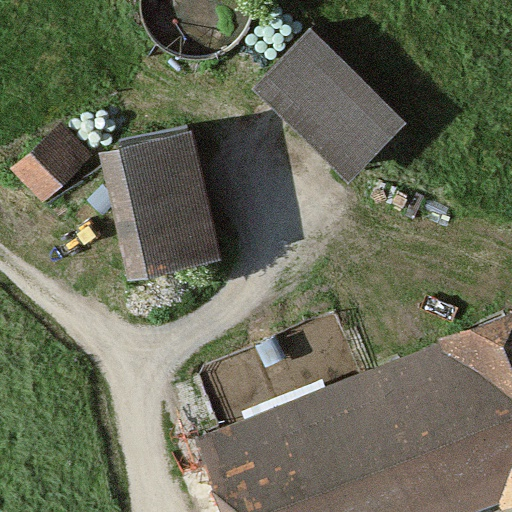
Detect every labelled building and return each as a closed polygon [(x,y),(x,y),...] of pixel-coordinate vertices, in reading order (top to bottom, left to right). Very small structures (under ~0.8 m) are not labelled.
[(147,0),(146,6),(151,33),(168,55),(193,66),(221,64),(244,49),(258,26),(259,0),(147,0)] [(409,129),(315,38),(262,92),(356,184),(409,129)] [(228,263),(200,132),(104,152),(132,283),(228,263)] [(337,299),(278,323),(295,367),(355,343),(337,299)] [(447,348),(203,449),(228,511),(482,511),(511,500),(511,314),(445,342),(447,348)]
